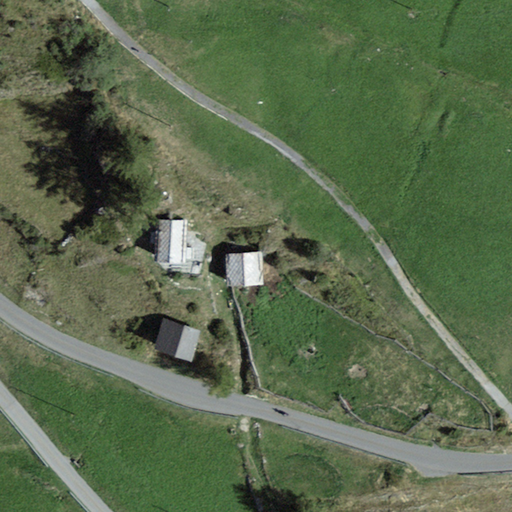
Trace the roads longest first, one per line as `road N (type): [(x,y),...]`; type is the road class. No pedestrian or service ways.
road 1 (unclassified): [(511,461),(472,467),(111,370),(0,309)]
road 2 (unclassified): [(0,397),(97,511)]
